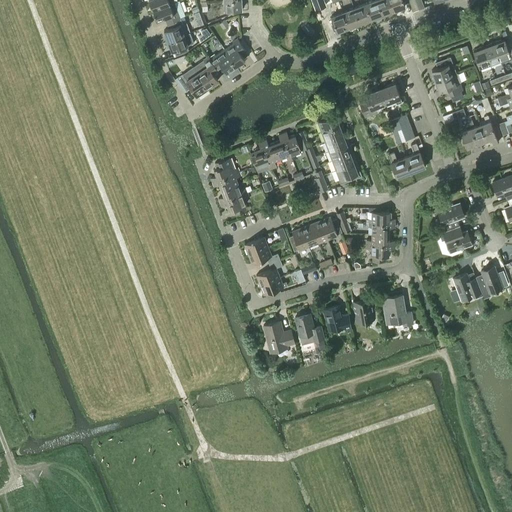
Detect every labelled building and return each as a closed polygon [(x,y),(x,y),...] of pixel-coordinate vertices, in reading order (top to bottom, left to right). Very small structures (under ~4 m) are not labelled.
[(149,0),(153,10),(174,2),(172,0),(149,0)] [(241,0),(223,0),(224,10),(242,9),(241,0)] [(312,0),(316,9),(325,5),(323,0),(312,0)] [(375,0),(365,4),(371,20),(383,15),(376,0),(375,0)] [(376,0),(383,15),(394,11),(389,0),(376,0)] [(389,0),(394,11),(405,7),(402,0),(389,0)] [(169,22),(180,18),(174,2),(153,10),(157,21),(167,17),(169,22)] [(371,20),(365,4),(354,8),(360,24),(371,20)] [(360,24),(354,8),(343,12),(349,28),(360,24)] [(338,32),(348,28),(343,12),(332,16),(335,24),(332,24),(335,31),(337,30),(338,32)] [(201,17),(195,19),(198,26),(204,24),(201,17)] [(171,27),(164,30),(165,34),(164,34),(167,42),(190,33),(186,22),(182,24),(180,18),(169,22),(171,27)] [(224,19),(219,23),(223,28),(228,25),(224,19)] [(208,30),(202,34),(205,38),(211,34),(208,30)] [(191,33),(190,33),(167,42),(169,48),(170,47),(172,51),(174,50),(176,56),(184,53),(189,49),(187,45),(194,42),(191,33)] [(225,49),(237,67),(241,64),(240,63),(245,59),(242,55),(246,52),(237,39),(233,42),(233,43),(225,49)] [(494,42),(500,59),(501,59),(502,62),(508,60),(507,57),(511,54),(511,46),(509,39),(506,41),(505,39),(499,41),(498,40),(494,42)] [(500,59),(494,42),(487,44),(488,45),(484,47),(490,63),(500,59)] [(484,47),(484,45),(479,47),(479,49),(474,51),(480,67),(490,63),(484,47)] [(237,67),(225,49),(215,55),(214,54),(210,57),(215,66),(216,66),(219,70),(223,67),(227,72),(231,69),(232,70),(237,67)] [(219,71),(215,66),(210,57),(209,56),(199,63),(199,62),(193,67),(207,88),(218,80),(213,74),(219,71)] [(433,77),(434,81),(452,74),(453,75),(457,73),(451,57),(436,63),(438,68),(432,71),(434,76),(433,77)] [(207,88),(193,67),(177,78),(184,88),(189,84),(196,95),(207,88)] [(452,74),(434,81),(436,86),(438,85),(440,91),(446,89),(448,95),(463,89),(461,83),(462,81),(458,72),(457,73),(453,75),(452,74)] [(472,82),(476,92),(482,90),(479,80),(472,82)] [(381,89),(386,104),(396,100),(397,104),(403,102),(401,97),(395,83),(381,89)] [(506,98),(511,96),(511,85),(508,87),(510,93),(498,97),(499,101),(501,100),(506,98)] [(386,104),(381,89),(366,95),(368,100),(361,103),(366,117),(374,114),(373,112),(377,110),(377,108),(386,104)] [(511,96),(506,98),(501,100),(502,104),(508,102),(510,108),(511,106),(511,96)] [(492,109),(487,97),(481,99),(486,112),(492,109)] [(463,123),(465,123),(467,129),(461,131),(467,148),(473,146),(475,151),(480,149),(467,116),(466,113),(464,108),(452,112),(454,118),(459,116),(462,122),(463,123)] [(321,132),(341,124),(338,114),(326,119),(322,120),(318,122),(321,132)] [(394,125),(409,119),(407,114),(392,119),(394,125)] [(481,124),(487,140),(492,138),(494,144),(499,142),(488,114),(484,116),(486,122),(481,124)] [(487,140),(481,124),(475,126),(470,115),(467,116),(480,149),(483,148),(481,142),(487,140)] [(508,132),(506,124),(511,122),(511,118),(508,120),(507,120),(499,123),(503,134),(508,132)] [(394,132),(411,125),(409,119),(394,125),(391,126),(394,132)] [(325,141),(345,133),(341,124),(321,132),(325,141)] [(411,125),(394,132),(396,137),(413,130),(411,125)] [(413,130),(396,137),(398,144),(416,137),(413,130)] [(282,134),(293,160),(297,159),(295,153),(301,151),(295,135),(289,137),(287,132),(282,134)] [(329,151),(349,143),(345,133),(325,141),(329,151)] [(293,160),(282,134),(278,135),(280,141),(274,143),(280,159),(286,156),(288,162),(293,160)] [(305,138),(300,140),(304,150),(305,149),(309,148),(305,138)] [(280,159),(274,143),(269,145),(266,140),(262,141),(272,168),(277,166),(275,161),(280,159)] [(268,170),(272,168),(262,141),(258,143),(260,148),(254,150),(254,151),(250,153),(258,172),(262,170),(260,166),(266,164),(268,170)] [(349,143),(329,151),(332,160),(352,152),(349,143)] [(406,156),(412,172),(426,167),(417,143),(411,145),(414,153),(406,156)] [(311,147),(309,148),(305,149),(309,159),(315,157),(311,147)] [(412,172),(406,156),(397,159),(395,151),(389,153),(398,177),(412,172)] [(336,170),(356,162),(352,152),(332,160),(336,170)] [(315,157),(309,159),(312,168),(318,166),(315,157)] [(212,182),(239,172),(238,168),(232,170),(230,163),(229,164),(227,158),(215,163),(217,168),(214,169),(216,175),(210,177),(212,182)] [(356,162),(336,170),(339,179),(341,179),(344,178),(345,182),(361,176),(360,172),(356,162)] [(239,172),(212,182),(214,186),(220,184),(222,190),(237,184),(235,178),(241,176),(239,172)] [(507,199),(511,196),(511,174),(493,181),(498,195),(504,192),(507,199)] [(322,175),(318,177),(315,178),(320,191),(327,189),(322,175)] [(287,176),(277,180),(279,186),(289,182),(287,176)] [(220,202),(247,192),(245,188),(240,190),(237,184),(222,190),(224,196),(218,198),(220,202)] [(247,192),(220,202),(221,206),(227,204),(229,211),(232,210),(234,215),(246,210),(244,205),(245,205),(243,198),(248,196),(247,192)] [(454,227),(454,228),(457,227),(454,220),(465,215),(460,203),(439,210),(443,223),(440,224),(443,231),(443,232),(454,227)] [(340,223),(346,221),(343,211),(337,213),(340,223)] [(366,223),(394,223),(395,219),(389,219),(389,212),(372,212),(372,218),(366,218),(366,223)] [(321,220),(328,239),(337,236),(337,234),(342,232),(337,219),(332,220),(330,217),(321,220)] [(311,224),(318,243),(328,239),(321,220),(311,224)] [(350,230),(346,221),(340,223),(344,233),(350,230)] [(372,234),(388,234),(389,227),(394,228),(394,223),(366,223),(366,227),(372,227),(372,234)] [(301,228),(309,246),(318,243),(311,224),(301,228)] [(283,227),(277,229),(282,241),(287,239),(283,227)] [(443,232),(443,231),(440,233),(443,240),(446,239),(451,251),(472,243),(468,230),(456,234),(454,228),(454,227),(443,232)] [(309,246),(301,228),(292,231),(293,235),(289,237),(294,251),(299,249),(299,250),(309,246)] [(366,244),(394,245),(394,240),(388,240),(388,234),(372,234),(372,240),(366,240),(366,244)] [(248,254),(268,246),(264,236),(244,244),(248,254)] [(339,242),(343,254),(349,252),(345,240),(339,242)] [(394,245),(366,244),(366,249),(372,249),(372,255),(373,255),(373,262),(385,262),(385,256),(388,256),(388,249),(394,249),(394,245)] [(269,264),(280,259),(277,253),(271,255),(268,246),(248,254),(252,263),(266,258),(269,264)] [(280,259),(269,264),(271,269),(256,275),(260,285),(280,277),(276,267),(282,265),(280,259)] [(483,295),(484,298),(492,295),(491,293),(504,288),(495,265),(482,270),(486,281),(480,284),(479,284),(483,295)] [(306,280),(303,274),(301,269),(296,271),(300,282),(306,280)] [(479,284),(480,284),(479,281),(472,284),(467,272),(454,278),(462,299),(475,294),(476,298),(483,295),(479,284)] [(280,277),(260,285),(264,294),(288,285),(286,281),(282,283),(280,277)] [(403,325),(413,323),(411,311),(405,312),(402,295),(382,298),(386,323),(403,321),(403,325)] [(356,323),(374,320),(371,300),(353,303),(356,323)] [(345,329),(351,328),(347,314),(341,316),(338,305),(324,309),(330,331),(344,327),(345,329)] [(295,317),(302,344),(318,340),(325,338),(321,325),(313,327),(310,313),(295,317)] [(286,345),(295,343),(291,329),(283,331),(280,321),(263,325),(270,350),(286,346),(286,345)] [(327,347),(325,338),(318,340),(320,349),(327,347)]
